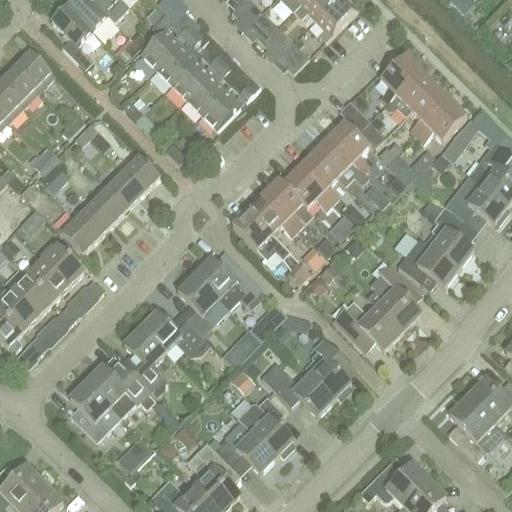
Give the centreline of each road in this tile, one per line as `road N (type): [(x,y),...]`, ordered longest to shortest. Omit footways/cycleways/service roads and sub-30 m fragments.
road 1 (residential): [(16,414),(187,232),(184,211),(285,125),(284,106),(293,98)]
road 2 (residential): [(401,407),(511,273)]
road 3 (residential): [(294,511),(401,407)]
road 4 (residential): [(498,511),(401,407)]
road 5 (residential): [(193,0),(293,98)]
road 6 (residential): [(116,511),(16,414)]
road 7 (residential): [(293,98),(324,92),(395,22)]
